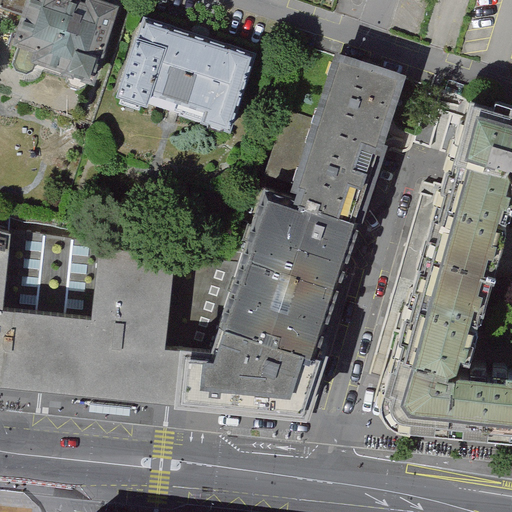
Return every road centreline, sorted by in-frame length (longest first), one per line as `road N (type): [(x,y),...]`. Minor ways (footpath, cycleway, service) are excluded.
road 1 (secondary): [(474,511),(0,449)]
road 2 (residential): [(511,85),(252,0)]
